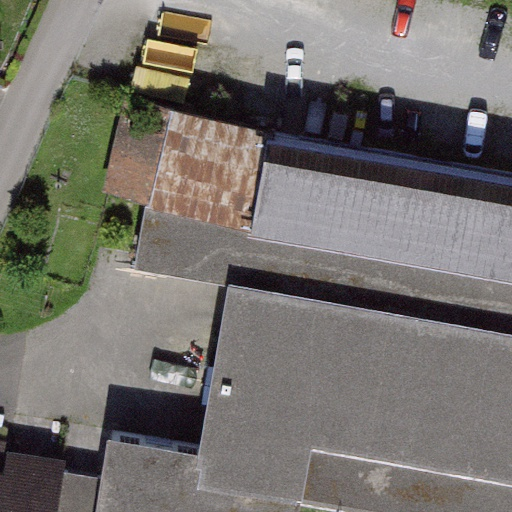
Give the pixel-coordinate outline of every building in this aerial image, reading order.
[(278,132),(136,95),(112,185),(243,219),(254,222),(278,132)] [(511,511),(511,173),(278,132),(254,222),(243,219),(232,279),(202,446),(303,462),(299,493),(411,511),(511,511)] [(243,219),(148,202),(137,262),(232,279),(243,219)] [(295,511),(299,493),(303,462),(202,446),(114,431),(108,477),(102,511),(295,511)] [(0,511),(102,511),(108,477),(9,462),(12,445),(0,443),(0,511)]
